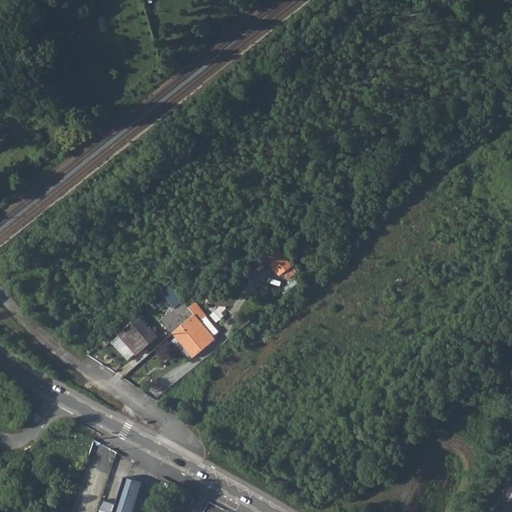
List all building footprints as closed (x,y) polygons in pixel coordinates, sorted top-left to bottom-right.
[(277,248),(264,256),(281,275),(292,266),(277,248)] [(170,287),(162,293),(173,306),(181,299),(170,287)] [(182,301),(159,320),(167,328),(173,323),(189,308),(182,301)] [(178,329),(173,334),(194,357),(215,339),(213,336),(219,331),(206,317),(205,318),(193,304),(189,308),(195,315),(178,329)] [(189,308),(173,323),(178,329),(195,315),(189,308)] [(118,334),(136,356),(154,340),(148,332),(150,330),(138,317),(118,334)] [(154,340),(136,356),(141,361),(159,346),(154,340)] [(112,511),(132,511),(142,484),(124,478),(115,504),(112,511)] [(50,485),(45,499),(53,502),(58,487),(50,485)] [(188,494),(182,503),(189,507),(195,498),(188,494)] [(112,511),(115,504),(100,498),(97,505),(95,511),(112,511)]
